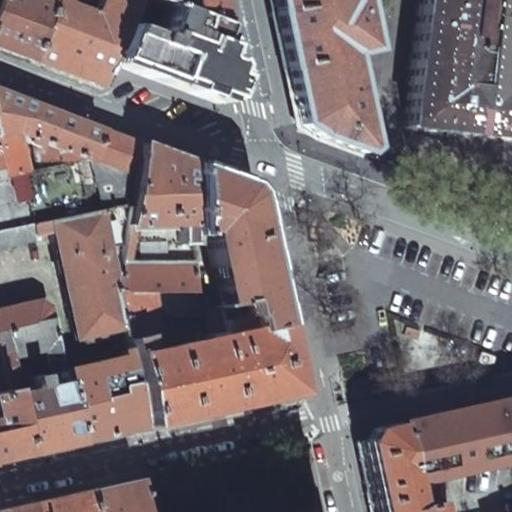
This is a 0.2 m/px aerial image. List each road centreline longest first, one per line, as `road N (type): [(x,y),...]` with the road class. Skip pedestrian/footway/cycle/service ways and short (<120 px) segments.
road 1 (residential): [(0,487),(321,413)]
road 2 (residential): [(270,163),(0,69)]
road 3 (residential): [(511,249),(270,163)]
road 4 (residential): [(321,413),(270,163)]
road 5 (residential): [(270,163),(235,0)]
